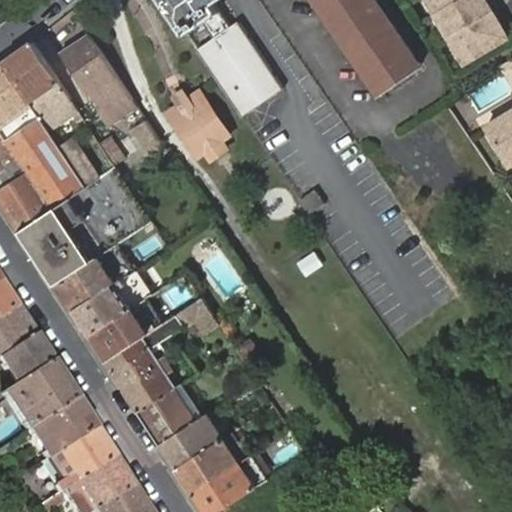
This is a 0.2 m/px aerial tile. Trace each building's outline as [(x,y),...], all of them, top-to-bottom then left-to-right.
[(164,0),(243,118),(285,88),(258,49),(239,23),(232,28),(216,5),(222,0),(164,0)] [(315,0),(378,97),(422,68),(376,0),(315,0)] [(484,0),(430,0),(467,62),(507,39),(499,25),(484,0)] [(130,90),(91,32),(62,53),(104,116),(117,106),(114,101),(130,90)] [(35,39),(6,61),(52,129),(74,116),(80,123),(88,118),(35,39)] [(511,85),(511,114),(492,126),(511,160),(511,60),(501,67),(511,85)] [(6,61),(0,65),(0,126),(22,160),(54,208),(88,184),(63,146),(52,129),(6,61)] [(117,106),(134,95),(130,90),(114,101),(117,106)] [(185,91),(181,94),(186,102),(190,99),(185,91)] [(215,146),(222,142),(232,135),(203,91),(190,99),(186,102),(215,146)] [(186,102),(181,94),(177,96),(183,104),(186,102)] [(199,157),(208,151),(215,146),(186,102),(183,104),(170,113),(199,157)] [(155,155),(168,146),(148,116),(135,124),(155,155)] [(0,174),(22,160),(0,126),(0,174)] [(103,141),(117,161),(127,155),(113,134),(103,141)] [(63,146),(88,184),(103,174),(77,137),(63,146)] [(215,146),(221,154),(227,150),(222,142),(215,146)] [(213,159),(221,154),(215,146),(208,151),(213,159)] [(54,208),(22,160),(0,174),(0,192),(1,195),(24,230),(54,208)] [(24,230),(59,285),(117,245),(155,219),(118,164),(103,174),(88,184),(54,208),(24,230)] [(299,202),(309,217),(324,207),(312,192),(299,202)] [(59,285),(75,311),(137,269),(141,267),(138,262),(131,265),(117,245),(59,285)] [(137,269),(75,311),(92,336),(149,297),(154,294),(137,269)] [(0,314),(16,304),(1,279),(0,279),(0,314)] [(224,323),(206,296),(180,313),(188,326),(198,341),(224,323)] [(149,297),(92,336),(108,361),(161,326),(158,320),(163,317),(149,297)] [(0,355),(35,333),(16,304),(0,314),(0,355)] [(161,326),(108,361),(114,370),(151,347),(152,349),(188,326),(180,313),(166,322),(161,326)] [(166,322),(163,317),(158,320),(161,326),(166,322)] [(53,360),(35,333),(0,355),(0,358),(16,384),(53,360)] [(114,370),(127,390),(169,363),(166,358),(161,361),(152,349),(151,347),(114,370)] [(78,399),(53,360),(16,384),(2,393),(27,431),(78,399)] [(141,411),(178,388),(168,373),(174,369),(169,363),(127,390),(141,411)] [(178,388),(199,421),(206,417),(185,383),(178,388)] [(162,445),(199,421),(178,388),(141,411),(162,445)] [(27,431),(46,460),(50,458),(97,428),(78,399),(27,431)] [(226,439),(210,414),(206,417),(199,421),(162,445),(179,470),(226,439)] [(64,481),(33,501),(36,506),(59,492),(66,487),(116,456),(97,428),(50,458),(64,481)] [(251,457),(236,433),(226,439),(179,470),(195,494),(251,457)] [(205,511),(220,511),(270,480),(263,470),(254,455),(251,457),(195,494),(205,511)] [(75,495),(85,511),(92,511),(134,486),(116,456),(66,487),(71,497),(75,495)] [(151,511),(134,486),(92,511),(151,511)] [(36,506),(39,511),(49,511),(66,502),(59,492),(36,506)]
